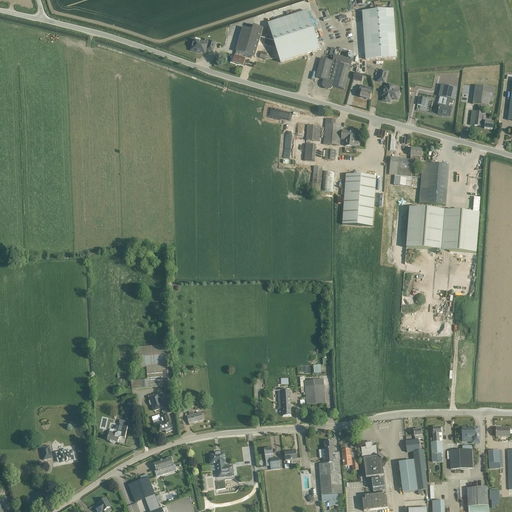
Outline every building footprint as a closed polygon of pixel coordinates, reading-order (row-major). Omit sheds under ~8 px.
[(366,60),(396,58),(393,10),(362,12),(366,60)] [(310,21),(308,12),(268,24),(280,62),(320,50),(314,33),(318,31),(314,19),(310,21)] [(245,59),(242,58),(243,56),(252,59),(252,57),(255,58),(263,29),(253,26),(251,30),(242,28),(235,52),(236,52),(235,56),(233,62),(243,65),(245,59)] [(208,41),(207,44),(194,41),(191,50),(200,53),(201,52),(205,53),(206,50),(212,51),(215,43),(208,41)] [(332,62),(320,59),(315,78),(324,80),(323,84),(323,87),(325,89),(328,90),(331,89),(332,87),(344,90),(352,61),(334,56),(332,62)] [(384,83),(387,72),(381,70),(378,81),(384,83)] [(361,82),(363,76),(354,73),(353,80),(361,82)] [(370,100),(372,93),(365,91),(366,87),(360,85),(359,90),(362,91),(360,98),(366,99),(366,100),(369,101),(369,100),(370,100)] [(393,90),(394,87),(388,85),(387,89),(385,88),(383,96),(384,97),(383,101),(390,103),(391,97),(394,98),(393,99),(397,100),(399,92),(393,90)] [(454,101),(457,89),(441,85),(438,98),(446,99),(445,107),(440,106),(438,114),(443,115),(446,115),(446,117),(450,117),(452,108),(449,107),(450,104),(452,104),(453,101),(454,101)] [(493,104),(494,98),(494,95),(495,88),(475,86),(472,105),(489,107),(490,104),(493,104)] [(419,97),(417,105),(425,107),(427,99),(419,97)] [(483,113),(472,111),(470,126),(481,127),(481,126),(482,122),(483,113)] [(341,126),(335,125),(335,120),(326,119),(323,145),(340,146),(341,126)] [(482,122),(481,126),(485,126),(484,129),(492,130),(493,123),(485,122),(482,122)] [(321,127),(308,125),(306,141),(320,141),(321,127)] [(356,146),(356,141),(355,141),(356,132),(342,131),(341,140),(345,140),(345,147),(347,147),(354,147),(354,146),(356,146)] [(306,145),(304,161),(314,162),(316,146),(306,145)] [(421,157),(422,150),(412,149),(411,156),(410,160),(391,158),(389,175),(395,176),(394,185),(410,187),(411,177),(411,175),(412,169),(417,170),(417,164),(414,163),(414,161),(420,161),(421,157)] [(326,150),(325,160),(335,161),(336,151),(326,150)] [(422,164),(420,184),(419,204),(446,206),(449,166),(422,164)] [(314,167),(312,191),(320,192),(322,168),(314,167)] [(324,172),(322,192),(333,193),(335,173),(324,172)] [(376,177),(346,175),(343,225),(373,227),(376,177)] [(406,248),(476,254),(480,214),(410,208),(406,248)] [(132,390),(149,388),(163,387),(163,389),(174,388),(173,370),(171,370),(169,345),(139,347),(141,368),(146,368),(147,380),(135,381),(135,380),(131,381),(132,390)] [(326,404),(324,386),(323,380),(305,382),(304,377),(300,378),(301,393),(305,393),(306,406),(326,404)] [(291,416),(290,397),(289,391),(277,391),(278,408),(282,407),(283,416),(291,416)] [(171,428),(169,421),(167,415),(174,412),(172,406),(164,408),(159,394),(149,398),(150,401),(149,402),(150,406),(151,405),(153,412),(162,409),(164,415),(160,416),(161,419),(153,422),(155,427),(157,426),(159,432),(165,430),(166,433),(172,431),(171,428)] [(197,414),(194,415),(190,402),(182,405),(184,413),(189,412),(189,413),(190,416),(187,417),(189,424),(199,421),(199,422),(203,421),(201,412),(197,413),(197,414)] [(107,440),(108,440),(109,441),(109,442),(110,443),(111,444),(113,444),(114,444),(115,443),(116,443),(118,443),(118,440),(119,439),(120,438),(121,438),(122,438),(125,438),(127,429),(126,422),(122,421),(121,421),(120,421),(119,422),(119,423),(119,424),(120,427),(119,426),(117,431),(114,433),(109,432),(107,440)] [(441,428),(433,428),(433,431),(432,431),(432,434),(433,434),(434,438),(431,439),(431,443),(432,461),(442,460),(441,454),(443,454),(442,442),(439,442),(439,434),(441,434),(441,433),(442,433),(443,432),(443,429),(441,428)] [(463,428),(463,438),(473,438),(473,442),(479,442),(479,428),(474,428),(474,429),(469,429),(469,428),(463,428)] [(503,429),(496,428),(496,437),(510,437),(510,428),(503,428),(503,429)] [(415,441),(418,440),(422,439),(422,436),(421,430),(414,431),(414,437),(415,441)] [(418,440),(415,441),(405,442),(407,453),(413,453),(414,461),(399,463),(402,493),(418,491),(418,495),(422,495),(421,491),(428,490),(425,470),(427,470),(424,450),(420,451),(418,440)] [(323,450),(319,450),(320,459),(324,458),(324,462),(324,464),(319,465),(321,496),(321,502),(329,501),(338,501),(338,495),(343,494),(340,460),(339,453),(335,454),(333,441),(324,442),(325,450),(323,450)] [(368,445),(367,443),(365,443),(366,447),(361,448),(362,460),(363,459),(366,478),(377,476),(377,479),(371,480),(373,492),(379,491),(380,494),(365,496),(365,499),(362,500),(363,511),(367,511),(388,509),(386,493),(383,494),(382,491),(385,490),(384,478),(379,479),(379,476),(384,475),(382,460),(383,458),(380,455),(378,457),(377,457),(376,446),(371,446),(371,444),(368,445)] [(50,446),(40,448),(43,461),(52,459),(50,446)] [(451,470),(470,469),(473,469),(472,446),(462,446),(462,450),(450,451),(451,470)] [(67,452),(67,449),(62,450),(62,451),(56,453),(58,462),(60,462),(60,463),(74,460),(73,458),(75,458),(73,452),(72,452),(72,451),(67,452)] [(264,450),(265,456),(266,460),(270,459),(271,467),(279,466),(279,458),(273,459),(272,455),(273,455),(272,449),(264,450)] [(342,450),(344,467),(352,466),(351,456),(350,457),(349,451),(350,451),(350,449),(342,450)] [(488,451),(489,469),(503,469),(501,450),(488,451)] [(286,461),(291,461),(291,465),(297,464),(297,466),(300,466),(299,459),(297,459),(296,451),(285,453),(286,461)] [(220,454),(216,454),(216,455),(210,456),(211,460),(210,460),(209,461),(210,464),(216,463),(218,478),(234,476),(232,466),(224,467),(224,463),(225,462),(224,454),(220,454)] [(171,458),(154,463),(156,472),(163,470),(167,468),(169,474),(170,473),(175,472),(177,471),(175,465),(173,465),(171,458)] [(141,480),(128,485),(135,503),(144,499),(155,495),(148,477),(147,475),(140,477),(141,480)] [(217,490),(226,489),(225,480),(216,481),(217,490)] [(487,487),(467,488),(468,507),(488,506),(487,487)] [(490,491),(489,491),(490,500),(491,500),(492,508),(496,508),(496,504),(499,504),(498,491),(492,491),(490,491)] [(149,511),(163,511),(162,508),(160,509),(155,495),(144,499),(149,511)] [(99,505),(94,507),(97,511),(100,511),(103,511),(110,507),(111,506),(106,499),(98,504),(99,505)] [(432,511),(444,511),(444,501),(432,502),(432,511)]
